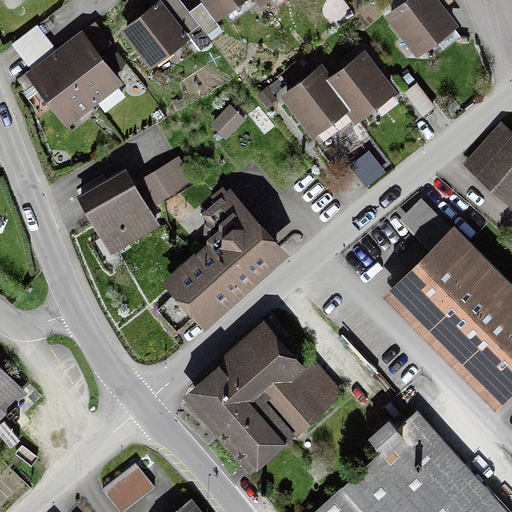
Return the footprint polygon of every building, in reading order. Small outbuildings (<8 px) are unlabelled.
[(185,38),(157,0),(154,0),(118,26),(148,66),(185,38)] [(178,0),(164,0),(161,3),(192,43),(212,28),(196,7),(189,13),(178,0)] [(234,0),(202,0),(214,15),(234,0)] [(439,0),(401,0),(384,14),(416,53),(457,21),(439,0)] [(34,25),(9,44),(26,66),(51,47),(34,25)] [(50,52),(87,104),(118,82),(80,30),(50,52)] [(327,72),(350,106),(357,115),(394,89),(365,46),(327,72)] [(87,104),(50,52),(23,71),(61,123),(87,104)] [(350,106),(327,72),(320,62),(279,90),(309,134),(350,106)] [(242,121),(227,106),(209,124),(224,139),(242,121)] [(511,129),(502,121),(466,165),(511,202),(511,129)] [(176,156),(135,179),(151,208),(192,185),(176,156)] [(122,167),(74,194),(108,253),(156,226),(122,167)] [(213,231),(159,278),(200,324),(283,251),(226,187),(197,213),(213,231)] [(438,348),(504,281),(420,198),(400,219),(424,243),(378,289),(438,348)] [(511,288),(504,281),(438,348),(495,404),(511,386),(511,288)] [(263,318),(175,393),(244,474),(340,392),(311,358),(303,365),(263,318)] [(0,417),(24,393),(0,369),(0,417)] [(511,511),(511,499),(427,407),(311,511),(511,511)] [(138,462),(106,485),(122,509),(155,486),(138,462)] [(201,511),(195,503),(182,511),(201,511)]
